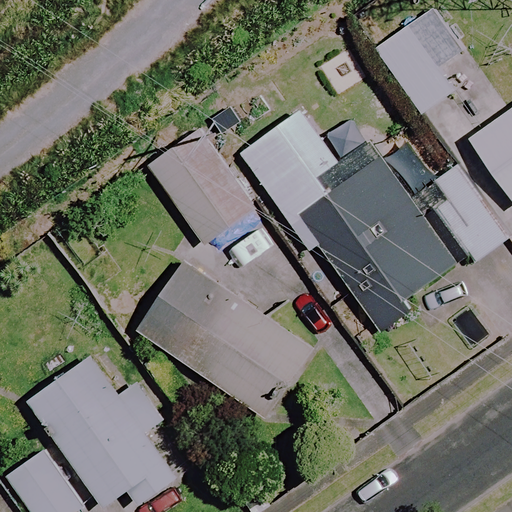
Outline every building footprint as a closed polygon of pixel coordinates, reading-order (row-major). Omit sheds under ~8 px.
[(456,93),(440,70),(466,51),(437,9),(405,32),(378,51),(424,116),(456,93)] [(511,103),(474,130),(511,183),(511,103)] [(342,167),(303,113),(243,155),(312,253),(320,247),(381,333),(412,312),(406,304),(458,267),(373,145),(342,167)] [(260,211),(205,131),(152,167),(207,247),(260,211)] [(511,245),(511,229),(464,166),(439,184),(453,203),(433,218),(475,273),(511,245)] [(314,352),(224,291),(178,358),(269,420),(314,352)] [(83,511),(101,500),(107,510),(132,493),(142,507),(181,480),(150,435),(160,429),(132,387),(122,393),(97,357),(33,401),(62,443),(7,480),(28,511),(83,511)]
